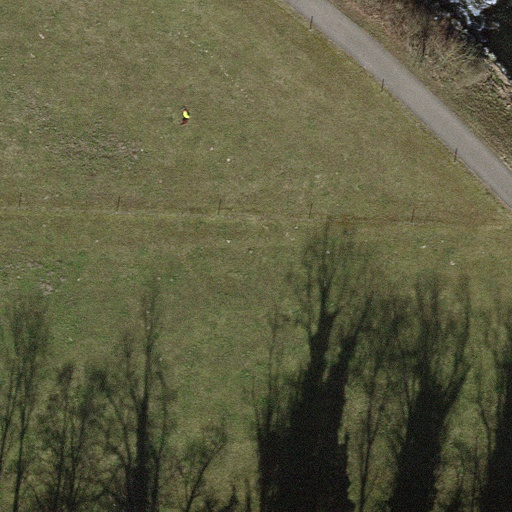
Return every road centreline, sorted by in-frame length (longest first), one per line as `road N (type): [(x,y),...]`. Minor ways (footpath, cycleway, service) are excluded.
road 1 (track): [(511,216),(0,256)]
road 2 (track): [(303,0),(374,53),(511,187)]
